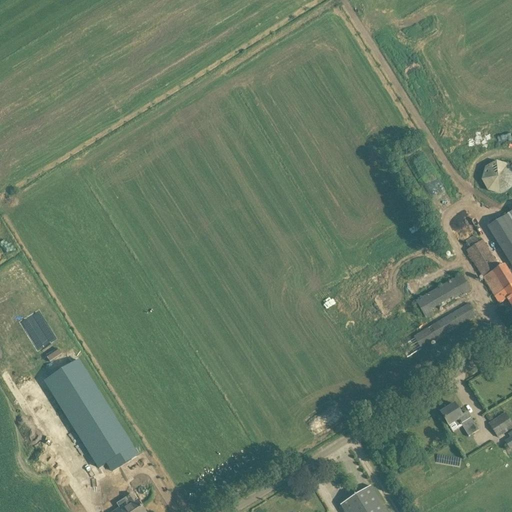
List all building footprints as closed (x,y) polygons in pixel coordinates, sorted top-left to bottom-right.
[(488,191),(501,195),(511,189),(511,187),(511,170),(510,165),(497,162),(485,167),(482,181),(488,191)] [(511,211),(494,223),(511,251),(511,211)] [(470,249),(467,251),(495,297),(503,292),(502,291),(511,285),(511,275),(505,264),(498,269),(482,242),(480,243),(470,249)] [(451,282),(445,285),(453,297),(454,298),(454,300),(460,297),(460,298),(471,291),(461,275),(451,282)] [(507,299),(511,307),(511,285),(502,291),(503,292),(495,297),(499,304),(507,299)] [(426,319),(433,314),(424,298),(416,302),(426,319)] [(477,316),(472,308),(469,304),(400,345),(407,358),(477,316)] [(36,326),(24,334),(27,339),(39,331),(36,326)] [(76,359),(42,381),(99,466),(115,455),(121,463),(137,452),(76,359)] [(0,438),(42,511),(53,511),(74,501),(50,459),(49,459),(0,372),(0,438)] [(458,421),(469,437),(479,431),(468,413),(462,417),(455,405),(441,414),(449,427),(458,421)] [(511,426),(511,423),(506,414),(489,425),(497,436),(511,426)] [(341,506),(344,511),(386,511),(371,487),(341,506)] [(145,511),(141,505),(138,502),(133,495),(127,499),(132,506),(122,511),(121,511),(119,508),(114,511),(145,511)]
